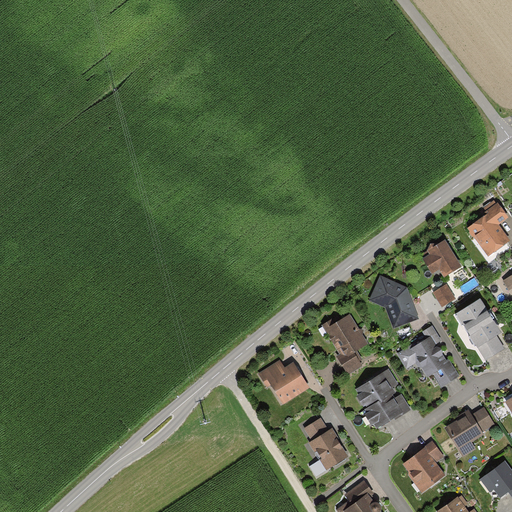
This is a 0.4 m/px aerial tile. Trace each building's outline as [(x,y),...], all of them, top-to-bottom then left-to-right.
[(509,218),(498,203),(496,204),(494,201),(484,208),(489,215),(468,229),(470,231),(470,234),(473,238),(475,238),(489,257),(494,253),(495,254),(505,246),(504,245),(511,241),(499,225),(509,218)] [(461,267),(446,241),(439,245),(431,246),(427,251),(422,254),(424,258),(423,259),(432,274),(440,269),(444,276),(461,267)] [(395,328),(419,319),(408,288),(383,276),(372,300),(386,307),(395,328)] [(511,276),(503,282),(510,292),(511,290),(511,276)] [(446,285),(432,293),(440,307),(454,298),(446,285)] [(481,301),(457,316),(474,344),(485,362),(505,349),(497,337),(501,334),(481,301)] [(350,316),(336,325),(333,319),(322,326),(340,355),(337,357),(348,375),(362,366),(355,355),(370,346),(363,335),(364,331),(359,329),(350,316)] [(431,337),(436,345),(442,341),(432,325),(422,332),(427,339),(431,337)] [(436,345),(431,337),(427,339),(416,346),(414,343),(397,354),(408,372),(418,366),(427,380),(434,376),(442,388),(459,377),(449,361),(446,362),(436,345)] [(285,368),(280,360),(257,375),(266,389),(270,386),(282,405),(310,388),(293,363),(285,368)] [(381,403),(395,395),(397,394),(394,389),(399,386),(389,370),(356,390),(359,395),(356,397),(363,407),(365,406),(367,409),(380,400),(381,403)] [(380,400),(367,409),(363,411),(365,414),(364,415),(372,427),(374,425),(377,430),(402,415),(403,416),(412,411),(402,394),(396,397),(395,395),(381,403),(380,400)] [(458,421),(445,428),(463,458),(476,449),(472,443),(485,435),(483,432),(496,425),(485,406),(472,414),(469,410),(456,418),(458,421)] [(338,439),(339,438),(333,429),(329,432),(321,419),(305,429),(313,441),(309,444),(315,452),(316,452),(321,461),(311,467),(317,476),(349,457),(338,439)] [(444,458),(433,442),(403,465),(410,474),(408,475),(422,493),(445,475),(436,463),(444,458)] [(511,469),(506,462),(481,480),(490,493),(494,490),(501,499),(509,492),(511,496),(511,469)] [(375,494),(364,480),(345,495),(350,501),(337,511),(381,511),(382,509),(381,506),(378,503),(375,503),(370,497),(375,494)] [(475,511),(474,510),(470,511),(469,511),(466,507),(469,504),(463,496),(460,498),(459,497),(439,511),(475,511)]
